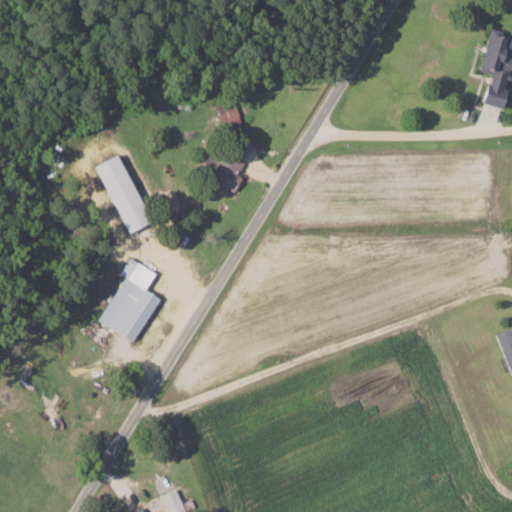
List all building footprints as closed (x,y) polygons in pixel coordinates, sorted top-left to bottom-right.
[(501,108),(505,89),(502,88),(506,70),(511,71),(511,61),(510,61),(511,50),(511,39),(486,33),(476,72),(485,74),(478,103),(501,108)] [(220,127),(239,123),(235,101),(215,105),(220,127)] [(115,153),(89,165),(122,234),(148,222),(115,153)] [(209,182),(232,191),(238,175),(236,175),(242,161),(221,153),(209,182)] [(154,298),(142,291),(152,273),(125,258),(116,274),(121,277),(96,322),(130,341),(154,298)] [(508,375),(511,373),(511,331),(510,328),(492,335),(508,375)] [(158,494),(164,511),(182,511),(174,488),(158,494)]
